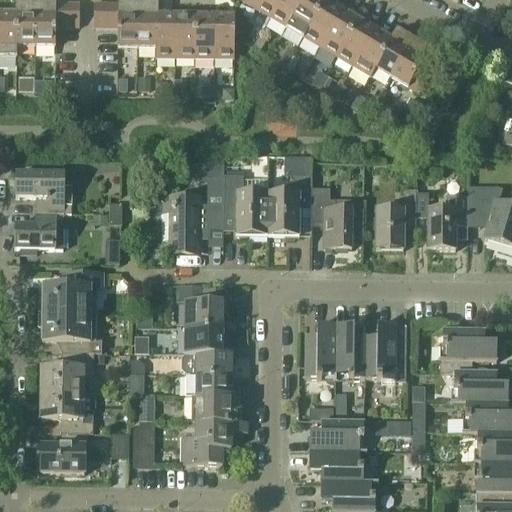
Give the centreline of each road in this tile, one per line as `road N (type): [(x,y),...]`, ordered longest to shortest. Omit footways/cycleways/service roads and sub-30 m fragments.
road 1 (residential): [(275,501),(12,498)]
road 2 (residential): [(271,289),(511,297)]
road 3 (residential): [(0,278),(12,278),(12,498)]
road 4 (residential): [(275,501),(271,289)]
road 5 (residential): [(271,289),(132,278)]
road 6 (residential): [(511,51),(454,32),(400,0)]
